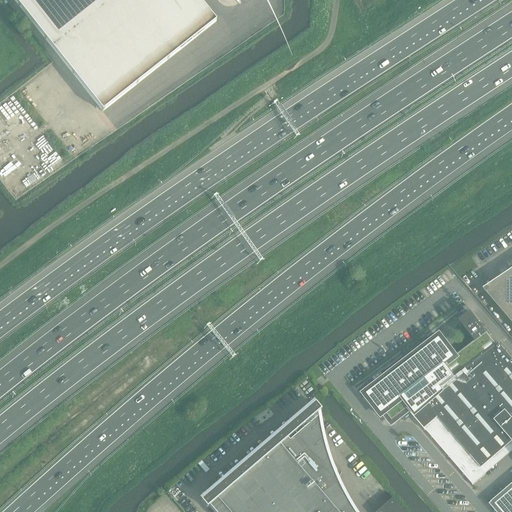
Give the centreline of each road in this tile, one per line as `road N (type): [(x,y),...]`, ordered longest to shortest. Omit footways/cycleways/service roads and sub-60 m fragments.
road 1 (motorway): [(13,511),(287,277),(511,112)]
road 2 (motorway): [(0,430),(283,217),(511,64)]
road 3 (motorway): [(511,25),(262,191),(0,384)]
road 4 (motorway): [(474,0),(0,324)]
road 5 (track): [(0,266),(317,53),(335,0)]
